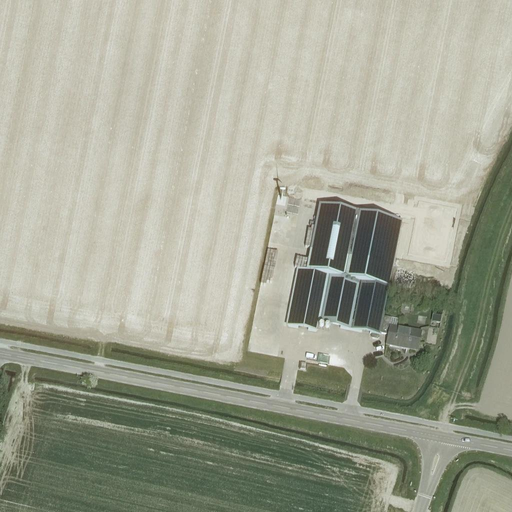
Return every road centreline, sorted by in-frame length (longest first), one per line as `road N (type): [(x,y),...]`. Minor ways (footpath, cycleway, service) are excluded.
road 1 (secondary): [(444,436),(0,352)]
road 2 (track): [(511,198),(446,424)]
